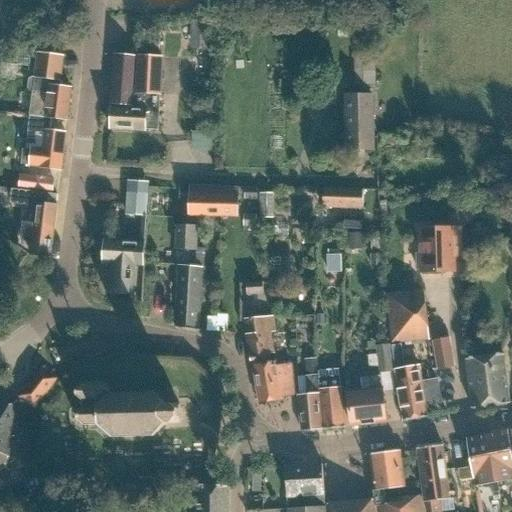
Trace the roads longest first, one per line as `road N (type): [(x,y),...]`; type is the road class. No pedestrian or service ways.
road 1 (tertiary): [(63,302),(94,0)]
road 2 (unclassified): [(257,433),(232,359),(222,352),(93,319),(63,302)]
road 3 (unclassified): [(511,415),(315,445),(257,433)]
